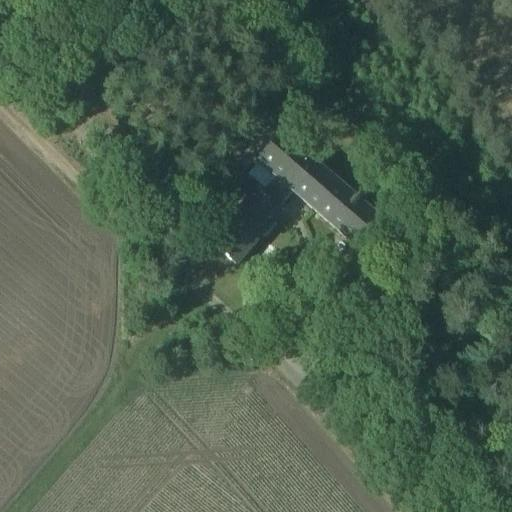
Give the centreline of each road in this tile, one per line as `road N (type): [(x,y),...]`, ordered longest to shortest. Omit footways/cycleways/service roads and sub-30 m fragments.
road 1 (track): [(0,100),(60,168),(220,307)]
road 2 (unclassified): [(421,511),(220,307)]
